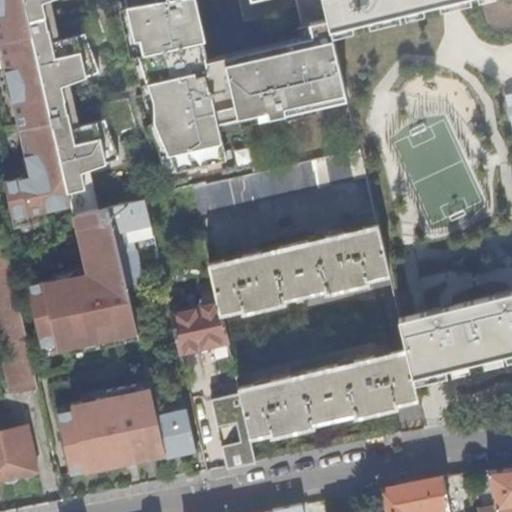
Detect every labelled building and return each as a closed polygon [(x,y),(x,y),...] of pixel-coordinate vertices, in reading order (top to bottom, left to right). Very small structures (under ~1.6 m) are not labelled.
[(0,0),(0,39),(13,98),(31,174),(5,180),(15,226),(48,219),(46,209),(72,202),(69,190),(61,156),(57,138),(52,115),(49,103),(32,32),(30,20),(26,6),(24,0),(0,0)] [(24,0),(26,6),(30,20),(47,16),(44,1),(46,0),(24,0)] [(325,0),(251,0),(252,2),(261,0),(297,0),(303,24),(311,22),(314,35),(208,60),(197,11),(200,10),(197,0),(128,0),(138,39),(144,38),(148,52),(142,53),(157,99),(157,120),(179,171),(230,159),(221,121),(270,109),(272,116),(348,98),(331,26),(325,0)] [(325,0),(331,26),(437,0),(325,0)] [(47,16),(30,20),(32,32),(50,28),(47,16)] [(50,28),(32,32),(49,103),(66,98),(63,84),(99,71),(86,33),(53,41),(50,28)] [(66,98),(49,103),(52,115),(69,111),(66,98)] [(61,156),(69,190),(87,186),(83,170),(119,157),(106,118),(73,126),(69,111),(52,115),(57,138),(61,156)] [(361,149),(242,176),(218,182),(193,188),(199,214),(367,175),(361,149)] [(128,285),(128,287),(145,283),(134,240),(155,235),(147,196),(109,205),(128,285)] [(128,287),(128,285),(109,205),(94,208),(74,213),(80,239),(86,237),(89,251),(83,252),(87,270),(103,337),(111,336),(125,332),(138,329),(128,287)] [(2,222),(0,222),(0,339),(12,391),(38,386),(2,222)] [(391,271),(379,223),(344,231),(343,229),(330,232),(330,234),(260,251),(259,248),(246,251),(246,254),(210,263),(219,298),(222,311),(244,306),(246,309),(286,299),(286,296),(328,286),(329,290),(369,280),(368,277),(391,271)] [(80,239),(83,252),(89,251),(86,237),(80,239)] [(58,347),(103,337),(87,270),(28,283),(41,345),(56,341),(58,347)] [(511,289),(506,291),(401,316),(407,347),(414,374),(511,350),(511,289)] [(222,311),(219,298),(212,293),(202,296),(200,300),(199,304),(172,311),(182,353),(229,342),(222,311)] [(126,338),(140,335),(138,329),(125,332),(126,338)] [(43,350),(58,347),(56,341),(41,345),(43,350)] [(414,374),(407,347),(373,355),(372,352),(358,355),(359,358),(289,375),(288,371),(274,375),(275,378),(239,387),(240,392),(250,435),(272,430),(274,433),(313,424),(313,420),(356,410),(357,413),(398,404),(398,400),(419,395),(414,374)] [(177,375),(151,381),(151,382),(151,383),(154,395),(180,388),(177,375)] [(151,383),(151,382),(151,381),(149,376),(136,380),(137,387),(151,383)] [(154,395),(151,383),(137,387),(115,392),(131,460),(167,453),(154,395)] [(167,453),(167,454),(196,447),(184,398),(183,399),(180,388),(154,395),(167,453)] [(70,472),(131,460),(115,392),(71,402),(72,407),(56,411),(70,472)] [(250,435),(240,392),(212,399),(228,466),(244,463),(257,461),(250,435)] [(55,405),(56,411),(72,407),(71,402),(55,405)] [(28,424),(0,430),(0,478),(3,478),(7,481),(16,479),(19,474),(39,470),(28,424)] [(511,467),(489,470),(495,502),(484,505),(479,506),(480,511),(507,511),(511,511),(511,467)] [(495,502),(489,470),(477,471),(484,505),(495,502)] [(452,511),(445,475),(382,487),(387,511),(452,511)] [(304,511),(303,502),(273,508),(273,511),(304,511)]
